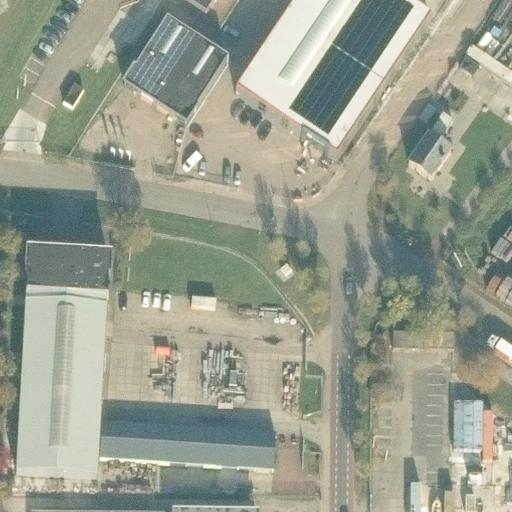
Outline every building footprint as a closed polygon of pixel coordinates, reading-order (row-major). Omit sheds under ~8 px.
[(217,0),(178,0),(206,18),(217,0)] [(393,0),(300,0),(235,97),(335,165),(430,25),(393,0)] [(124,91),(185,130),(228,65),(166,25),(124,91)] [(466,62),(458,73),(468,79),(475,68),(466,62)] [(73,113),(84,95),(74,90),(63,107),(73,113)] [(114,126),(124,110),(115,104),(105,120),(114,126)] [(438,147),(453,125),(443,119),(409,169),(432,184),(451,156),(438,147)] [(108,262),(27,258),(15,479),(96,484),(108,262)] [(453,356),(453,339),(392,338),(392,355),(453,356)] [(272,475),(274,440),(101,429),(98,464),(272,475)]
